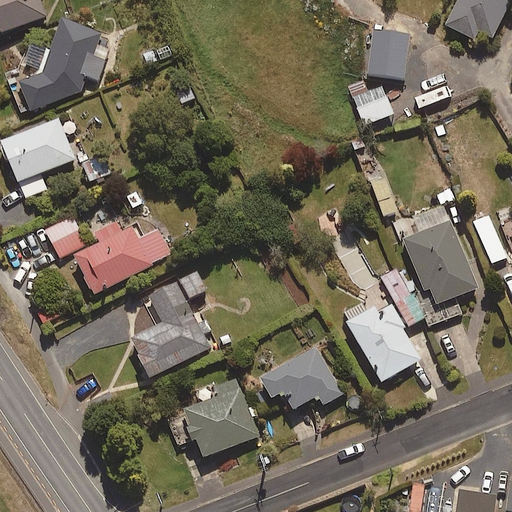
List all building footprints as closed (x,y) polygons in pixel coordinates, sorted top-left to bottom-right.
[(0,0),(0,37),(48,19),(40,0),(0,0)] [(511,0),(461,0),(448,29),(476,42),(480,34),(495,41),(511,2),(511,0)] [(55,66),(51,76),(23,86),(33,114),(83,95),(89,79),(99,82),(111,50),(100,46),(103,38),(64,23),(49,63),(55,66)] [(406,81),(411,36),(374,32),(370,77),(406,81)] [(383,89),(369,95),(364,83),(349,90),(366,128),(395,115),(383,89)] [(41,177),(77,161),(59,121),(2,146),(26,200),(47,191),(41,177)] [(112,175),(107,160),(92,165),(97,181),(112,175)] [(398,214),(386,180),(371,185),(383,219),(398,214)] [(456,202),(450,188),(435,194),(441,209),(456,202)] [(492,265),(507,259),(488,215),(473,222),(492,265)] [(61,260),(90,244),(75,217),(46,233),(61,260)] [(457,301),(480,291),(452,223),(405,243),(426,294),(432,292),(439,308),(457,301)] [(136,227),(123,234),(118,225),(96,237),(99,242),(73,257),(96,299),(172,257),(158,231),(143,239),(136,227)] [(382,278),(410,329),(428,319),(416,298),(419,296),(411,281),(405,285),(397,270),(382,278)] [(199,273),(181,283),(191,301),(209,292),(199,273)] [(212,350),(187,303),(177,285),(150,299),(163,324),(131,342),(152,381),(212,350)] [(384,385),(422,362),(404,332),(407,331),(392,306),(380,313),(377,308),(349,325),(352,330),(384,385)] [(325,408),(344,397),(317,350),(262,382),(275,404),(288,397),(297,412),(319,399),(325,408)] [(205,461),(261,438),(236,380),(217,388),(221,398),(171,420),(182,446),(196,440),(205,461)] [(423,511),(425,488),(415,487),(412,511),(423,511)] [(495,511),(498,496),(459,491),(456,511),(495,511)]
